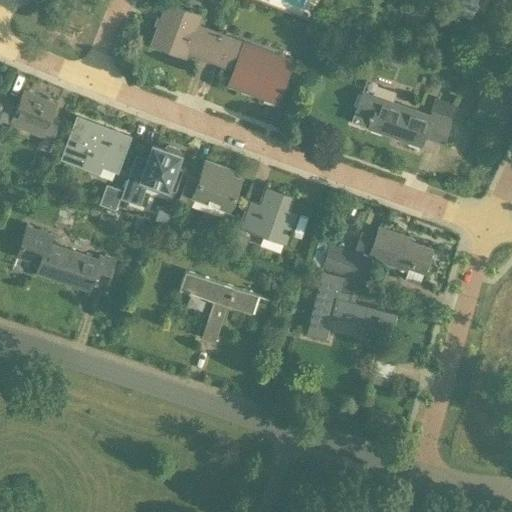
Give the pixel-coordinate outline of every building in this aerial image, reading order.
[(487,0),(453,0),(481,13),(487,0)] [(213,29),(198,24),(201,15),(166,3),(150,43),(185,56),(186,53),(200,59),(213,29)] [(243,41),(213,29),(200,59),(232,71),(227,84),(276,102),(292,61),(243,42),(243,41)] [(496,130),(510,99),(483,88),(470,119),(496,130)] [(5,102),(0,113),(0,123),(8,127),(13,115),(45,128),(47,122),(54,104),(23,91),(16,107),(5,102)] [(434,97),(428,117),(361,92),(350,120),(419,146),(423,137),(443,144),(457,104),(434,97)] [(116,171),(129,136),(76,116),(61,158),(98,172),(101,165),(116,171)] [(41,136),(51,140),(52,140),(58,126),(57,126),(47,122),(45,128),(41,136)] [(122,190),(117,205),(126,208),(129,200),(139,203),(147,180),(166,187),(166,188),(174,190),(182,168),(174,166),(178,155),(177,155),(178,151),(177,149),(168,145),(165,147),(164,150),(152,145),(148,158),(135,154),(123,190),(122,190)] [(205,160),(192,195),(181,191),(178,198),(190,202),(193,195),(205,200),(205,197),(220,203),(219,205),(227,208),(239,178),(218,170),(219,165),(205,160)] [(117,205),(122,190),(106,184),(99,203),(115,209),(116,205),(117,205)] [(248,200),(239,226),(287,243),(298,212),(282,206),(286,194),(264,186),(258,203),(248,200)] [(98,253),(96,259),(49,243),(52,235),(26,226),(17,255),(39,263),(36,272),(88,289),(91,281),(107,286),(116,259),(98,253)] [(242,254),(248,236),(242,234),(244,228),(237,226),(229,249),(242,254)] [(379,227),(376,235),(361,230),(354,249),(363,252),(362,255),(329,243),(328,244),(325,243),(327,236),(320,234),(310,263),(364,280),(372,256),(408,269),(409,266),(423,271),(431,249),(408,240),(409,238),(379,227)] [(214,342),(227,305),(251,313),(257,294),(184,270),(178,289),(213,300),(200,338),(214,342)] [(396,313),(354,302),(355,295),(350,294),(354,278),(321,271),(306,334),(325,338),(331,317),(391,332),(396,313)] [(397,354),(374,348),(368,372),(372,373),(370,383),(389,387),(397,354)]
